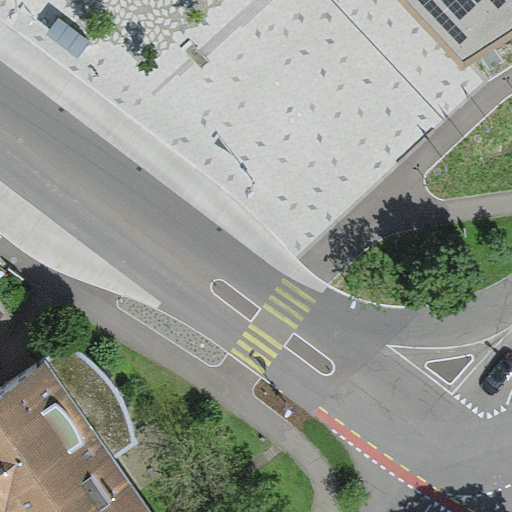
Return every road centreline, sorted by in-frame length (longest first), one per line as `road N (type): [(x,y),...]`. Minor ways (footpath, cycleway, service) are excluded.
road 1 (tertiary): [(0,125),(283,334)]
road 2 (tertiary): [(511,313),(444,326),(283,334)]
road 3 (tertiary): [(283,334),(467,458)]
